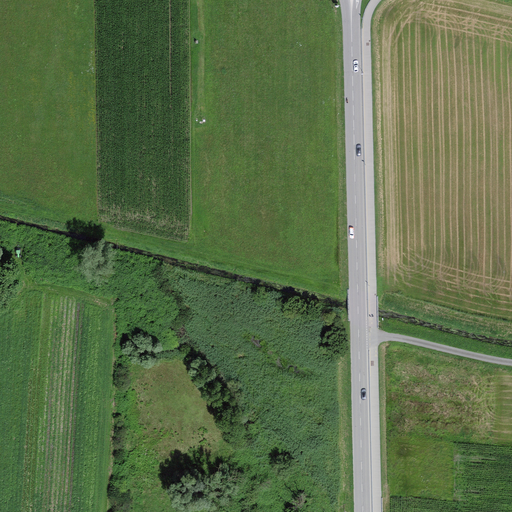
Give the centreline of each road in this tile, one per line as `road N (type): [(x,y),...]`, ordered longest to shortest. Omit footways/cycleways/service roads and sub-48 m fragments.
road 1 (secondary): [(362,511),(353,0)]
road 2 (track): [(359,338),(511,363)]
